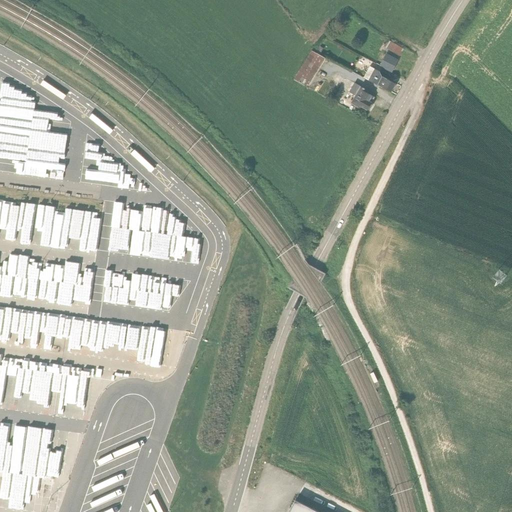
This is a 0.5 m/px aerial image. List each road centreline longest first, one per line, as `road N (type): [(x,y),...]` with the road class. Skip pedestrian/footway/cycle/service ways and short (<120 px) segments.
road 1 (secondary): [(230,511),(285,323),(462,0)]
road 2 (track): [(418,76),(411,119),(345,276),(431,511)]
